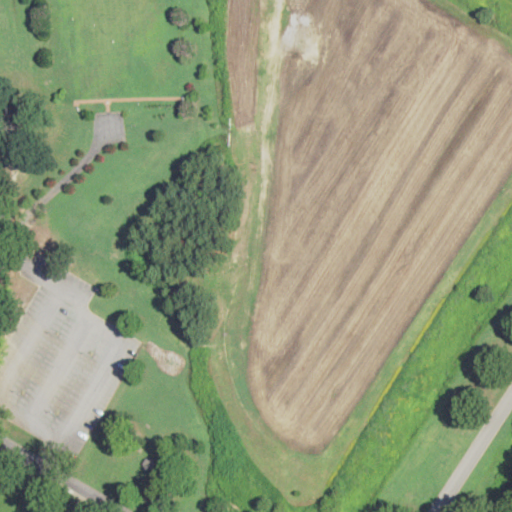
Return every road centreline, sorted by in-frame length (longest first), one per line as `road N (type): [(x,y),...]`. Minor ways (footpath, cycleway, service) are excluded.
road 1 (residential): [(125,511),(0,437)]
road 2 (residential): [(511,396),(437,511)]
